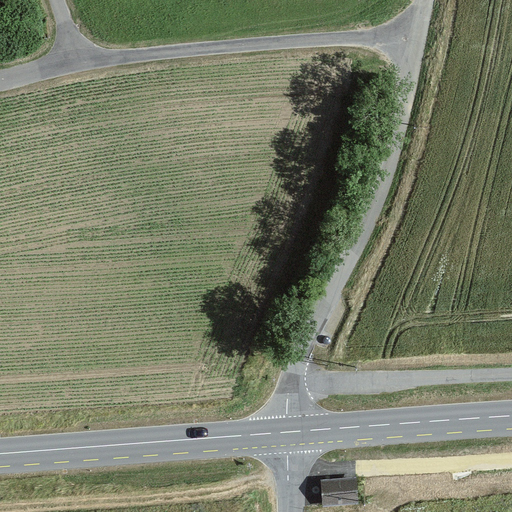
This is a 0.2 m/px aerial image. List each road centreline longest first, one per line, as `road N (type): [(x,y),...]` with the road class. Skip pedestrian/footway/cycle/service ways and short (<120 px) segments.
road 1 (unclassified): [(289,432),(295,366),(367,226),(417,39)]
road 2 (unclassified): [(74,64),(304,41),(417,39)]
road 3 (secondary): [(0,453),(289,432)]
road 4 (secondary): [(289,432),(511,415)]
road 5 (track): [(291,382),(511,373)]
